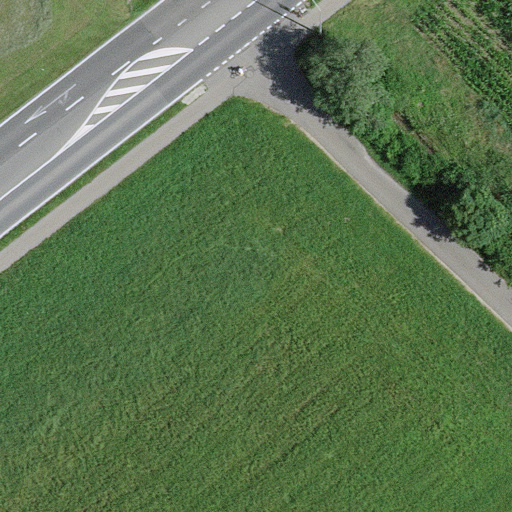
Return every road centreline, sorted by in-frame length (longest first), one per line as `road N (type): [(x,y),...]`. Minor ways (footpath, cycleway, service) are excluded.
road 1 (track): [(511,313),(219,29)]
road 2 (primary): [(258,0),(0,203)]
